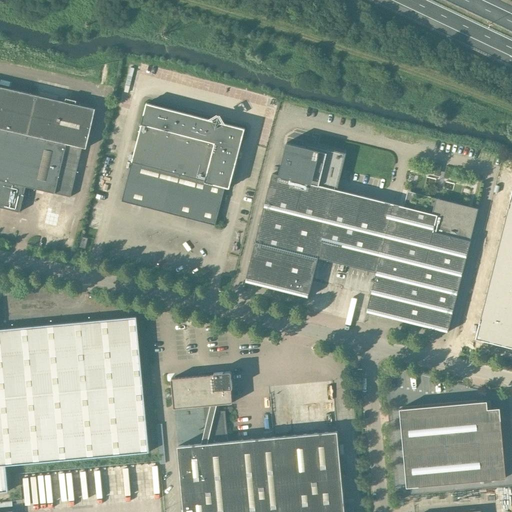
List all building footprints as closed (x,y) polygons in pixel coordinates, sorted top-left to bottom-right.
[(0,207),(20,212),(26,186),(70,197),(82,147),(86,148),(95,109),(0,86),(0,207)] [(229,188),(241,141),(245,128),(220,122),(220,123),(213,122),(213,120),(147,103),(121,201),(141,206),(215,225),(225,187),(229,188)] [(272,173),(245,281),(306,297),(308,297),(318,258),(335,189),(345,153),(307,144),(306,147),(287,143),(278,175),(272,173)] [(335,189),(318,258),(376,272),(366,312),(448,332),(471,240),(470,240),(478,209),(408,191),(404,206),(335,189)] [(511,199),(504,197),(469,334),(511,345),(511,199)] [(85,248),(88,238),(82,236),(79,247),(85,248)] [(149,452),(136,316),(0,328),(0,491),(8,491),(6,465),(149,452)] [(344,511),(337,431),(228,441),(225,411),(218,411),(217,404),(232,403),(231,389),(232,388),(231,371),(213,373),(214,374),(171,378),(173,408),(203,406),(207,443),(177,446),(183,511),(344,511)] [(487,400),(400,408),(407,486),(506,477),(499,407),(488,408),(487,400)] [(110,468),(113,497),(123,496),(154,493),(152,465),(110,468)] [(102,470),(60,473),(63,503),(72,502),(104,499),(102,470)] [(28,506),(55,504),(52,475),(25,477),(28,506)]
